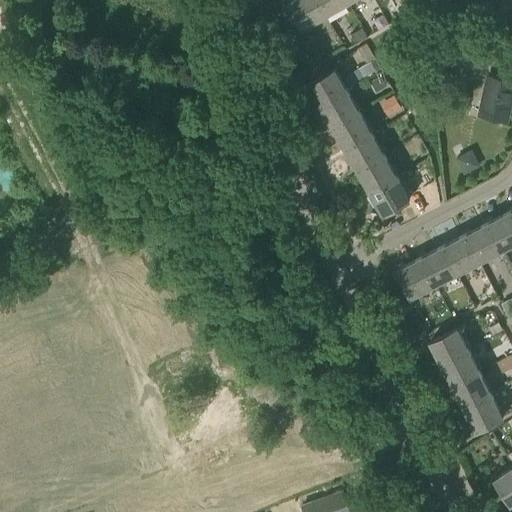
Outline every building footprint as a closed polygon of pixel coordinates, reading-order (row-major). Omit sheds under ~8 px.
[(303,27),(324,15),(315,0),(289,0),(288,1),(303,27)] [(315,0),(324,15),(346,2),(344,0),(315,0)] [(511,0),(500,0),(511,18),(511,16),(511,0)] [(442,35),(436,58),(461,64),(467,42),(442,35)] [(321,105),(347,90),(335,68),(308,83),(321,105)] [(67,92),(75,86),(66,72),(58,77),(67,92)] [(507,120),(511,95),(511,80),(488,75),(479,114),(507,120)] [(333,126),(360,111),(347,90),(321,105),(333,126)] [(394,94),(385,99),(393,113),(402,108),(394,94)] [(106,112),(109,103),(84,95),(81,104),(106,112)] [(137,122),(141,110),(116,101),(112,113),(137,122)] [(346,148),(372,133),(360,111),(333,126),(346,148)] [(358,170),(385,155),(372,133),(346,148),(358,170)] [(464,170),(478,163),(471,148),(457,155),(464,170)] [(371,191),(397,176),(385,155),(358,170),(371,191)] [(397,176),(371,191),(384,213),(410,198),(397,176)] [(507,246),(511,243),(511,209),(493,219),(507,246)] [(483,258),(507,246),(493,219),(469,231),(483,258)] [(458,271),(483,258),(469,231),(445,244),(458,271)] [(434,283),(458,271),(445,244),(420,256),(434,283)] [(410,296),(434,283),(420,256),(396,269),(410,296)] [(442,363),(469,349),(457,326),(430,340),(442,363)] [(453,385),(480,371),(469,349),(442,363),(453,385)] [(511,350),(495,359),(501,371),(511,365),(511,350)] [(465,407),(491,393),(480,371),(453,385),(465,407)] [(226,390),(183,406),(194,434),(236,418),(226,390)] [(491,393),(465,407),(476,430),(503,416),(491,393)] [(511,503),(511,502),(511,466),(494,478),(511,503)] [(303,511),(349,511),(342,490),(301,505),(303,511)]
